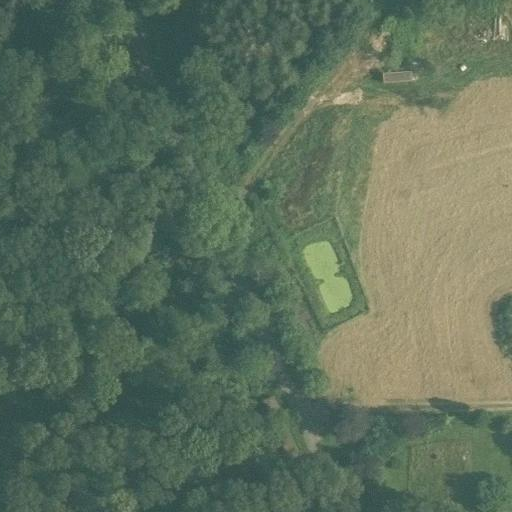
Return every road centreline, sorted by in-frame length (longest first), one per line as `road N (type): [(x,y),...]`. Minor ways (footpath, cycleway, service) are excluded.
road 1 (track): [(0,420),(107,377),(385,0)]
road 2 (unclassified): [(102,0),(335,511)]
